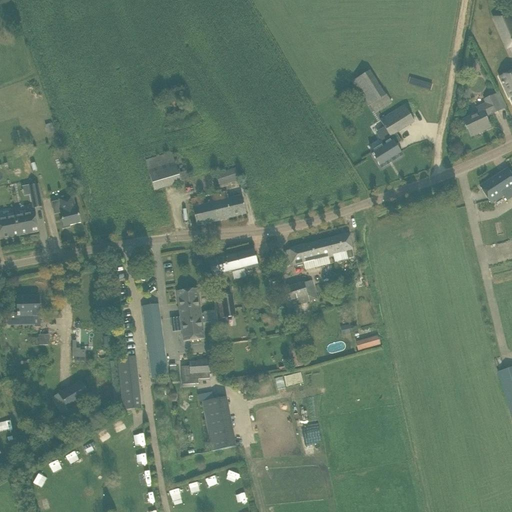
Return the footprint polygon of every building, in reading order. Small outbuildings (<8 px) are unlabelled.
[(511,27),(510,24),(499,29),(506,43),(510,41),(511,42),(511,41),(511,27)] [(370,71),(347,85),(358,102),(362,100),(371,113),(374,111),(376,114),(392,104),(387,95),(386,96),(370,71)] [(511,80),(502,86),(509,100),(509,99),(511,104),(511,75),(510,76),(511,80)] [(491,115),(500,110),(494,97),(484,101),(487,108),(477,113),(478,114),(463,121),(470,135),(480,130),(481,132),(490,128),(484,117),(491,114),(491,115)] [(396,133),(414,122),(404,105),(380,120),(390,137),(396,133)] [(401,142),(396,133),(390,137),(392,139),(370,153),(381,170),(386,166),(402,156),(403,156),(396,145),(401,142)] [(190,179),(185,163),(176,166),(172,152),(146,161),(154,190),(190,179)] [(236,170),(216,176),(219,187),(239,180),(236,170)] [(511,177),(507,170),(480,187),(491,204),(502,198),(505,203),(511,198),(511,177)] [(38,185),(28,186),(33,209),(43,207),(38,185)] [(246,214),(242,196),(228,199),(227,192),(191,200),(197,226),(246,214)] [(81,223),(77,209),(76,209),(73,195),(58,199),(61,213),(60,213),(62,220),(60,221),(62,230),(70,228),(70,226),(81,223)] [(15,217),(19,236),(38,232),(35,213),(15,217)] [(0,239),(19,236),(15,217),(0,219),(0,239)] [(353,252),(351,243),(349,234),(325,240),(329,258),(333,257),(335,263),(354,258),(352,252),(353,252)] [(323,266),(322,260),(329,258),(325,240),(289,249),(293,266),(302,264),(304,263),(305,270),(323,266)] [(209,261),(213,278),(232,273),(234,280),(246,277),(244,270),(258,267),(253,249),(209,261)] [(304,282),(281,290),(287,309),(311,302),(311,304),(318,302),(317,300),(318,300),(312,281),(304,283),(304,282)] [(177,292),(180,317),(201,314),(198,289),(177,292)] [(232,296),(216,298),(220,319),(236,317),(232,296)] [(17,297),(18,320),(39,320),(39,297),(17,297)] [(152,379),(168,377),(158,306),(142,308),(152,379)] [(201,314),(180,317),(183,341),(204,339),(201,314)] [(49,344),(48,334),(38,334),(38,345),(49,344)] [(379,344),(377,337),(357,343),(359,350),(379,344)] [(117,359),(123,410),(132,409),(131,398),(137,397),(136,388),(137,387),(134,357),(117,359)] [(190,363),(190,367),(181,368),(183,385),(199,384),(198,380),(209,379),(208,360),(200,361),(200,363),(190,363)] [(511,419),(511,367),(497,373),(511,419)] [(285,385),(302,384),(301,373),(284,375),(285,385)] [(82,384),(60,397),(69,411),(90,398),(82,384)] [(212,392),(205,394),(207,401),(213,400),(212,392)] [(236,447),(226,398),(213,400),(207,401),(202,402),(212,452),(236,447)] [(320,423),(301,426),(304,454),(323,452),(320,423)] [(142,483),(151,482),(149,473),(140,474),(142,483)] [(34,482),(42,485),(45,478),(36,475),(34,482)] [(245,493),(235,495),(237,504),(246,503),(245,493)] [(40,511),(49,509),(47,499),(38,502),(40,511)]
